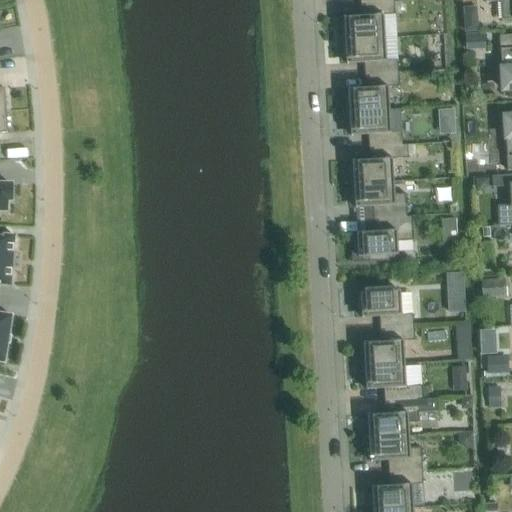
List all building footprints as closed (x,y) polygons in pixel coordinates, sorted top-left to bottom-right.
[(511,0),(484,0),(485,4),(501,3),(502,22),(511,21),(511,0)] [(340,43),(385,40),(383,17),(395,16),(394,4),(365,6),(365,18),(343,19),(343,24),(339,25),(340,43)] [(478,25),(465,26),(465,34),(479,33),(478,25)] [(511,37),(499,38),(503,92),(511,91),(511,37)] [(369,77),(398,75),(398,62),(386,63),(385,40),(340,43),(341,61),(346,61),(346,66),(368,65),(369,77)] [(344,114),(389,112),(388,89),(399,88),(398,75),(369,77),(370,89),(347,91),(348,96),(343,96),(344,114)] [(403,146),(402,134),(401,111),(389,112),(344,114),(345,133),(350,132),(350,137),(373,136),(373,148),(403,146)] [(454,119),(453,111),(438,112),(438,120),(454,119)] [(0,135),(8,135),(6,112),(0,112),(0,151),(0,152),(0,147),(0,135)] [(407,146),(403,146),(373,148),(374,161),(352,163),(352,168),(348,168),(349,186),(393,184),(392,160),(408,159),(407,146)] [(511,176),(491,178),(492,189),(511,188),(511,187),(511,176)] [(489,188),(488,179),(475,180),(476,193),(483,193),(489,188)] [(0,207),(8,208),(7,197),(12,197),(11,181),(0,181),(0,207)] [(393,184),(349,186),(350,204),(354,204),(355,209),(377,208),(378,220),(407,218),(406,195),(394,195),(393,184)] [(511,226),(511,187),(511,188),(511,187),(511,206),(497,207),(499,228),(511,226)] [(407,218),(378,220),(379,233),(356,234),(356,240),(352,240),(353,258),(358,258),(358,259),(369,258),(369,262),(387,261),(387,257),(398,256),(397,243),(413,242),(412,218),(407,218)] [(455,220),(441,221),(443,258),(457,257),(455,220)] [(489,228),(479,229),(479,239),(490,238),(489,228)] [(0,286),(11,287),(14,237),(0,235),(0,286)] [(384,331),(414,329),(413,316),(401,316),(400,292),(389,293),(389,289),(371,290),(371,294),(360,295),(360,296),(355,296),(356,314),(361,314),(361,319),(384,318),(384,331)] [(465,314),(464,302),(448,303),(448,314),(465,314)] [(0,363),(4,365),(11,319),(0,316),(0,363)] [(458,358),(471,357),(469,325),(456,326),(458,358)] [(360,368),(404,365),(403,342),(414,341),(414,329),(384,331),(385,343),(363,344),(363,350),(359,350),(360,368)] [(488,376),(505,375),(504,360),(504,358),(486,359),(487,376),(488,376)] [(427,388),(422,389),(422,387),(406,388),(404,365),(360,368),(361,386),(365,386),(365,391),(388,390),(389,403),(428,400),(427,388)] [(465,368),(452,369),(453,381),(466,380),(465,368)] [(501,409),(500,388),(488,388),(489,410),(501,409)] [(471,399),(460,399),(461,411),(472,410),(471,399)] [(437,400),(428,400),(389,403),(389,415),(367,416),(367,422),(363,422),(364,440),(409,437),(408,423),(418,423),(417,413),(438,412),(437,400)] [(409,437),(364,440),(365,458),(370,458),(370,463),(392,462),(393,474),(422,472),(421,449),(409,449),(409,437)] [(422,472),(393,474),(394,487),(371,488),(372,493),(367,494),(368,511),(413,509),(412,486),(423,485),(422,472)]
